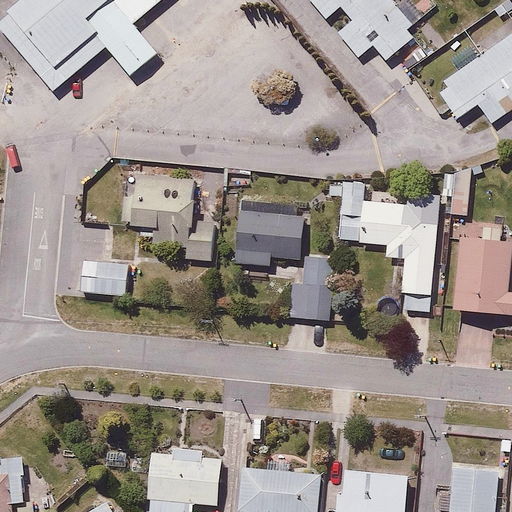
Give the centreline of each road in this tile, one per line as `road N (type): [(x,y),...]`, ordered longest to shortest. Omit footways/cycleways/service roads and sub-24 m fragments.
road 1 (residential): [(24,350),(77,345),(511,386)]
road 2 (residential): [(41,135),(319,161),(426,156)]
road 3 (residential): [(24,350),(41,135)]
road 4 (residential): [(289,0),(426,156)]
